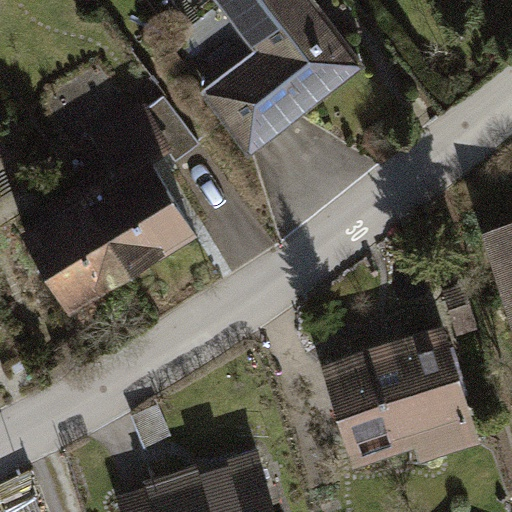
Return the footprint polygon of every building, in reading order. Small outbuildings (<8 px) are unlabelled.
[(207,88),(249,145),(359,63),(311,0),(221,0),(259,50),(207,88)] [(168,147),(175,157),(198,141),(164,95),(150,105),(142,111),(168,147)] [(142,111),(150,105),(146,99),(92,131),(119,176),(149,158),(168,147),(142,111)] [(130,267),(192,230),(149,158),(119,176),(87,195),(130,267)] [(68,303),(130,267),(87,195),(26,233),(68,303)] [(511,231),(484,240),(511,334),(511,231)] [(376,353),(321,370),(353,479),(418,460),(422,474),(487,455),(450,332),(413,342),(410,332),(373,343),(376,353)] [(281,511),(262,449),(115,494),(120,511),(281,511)]
